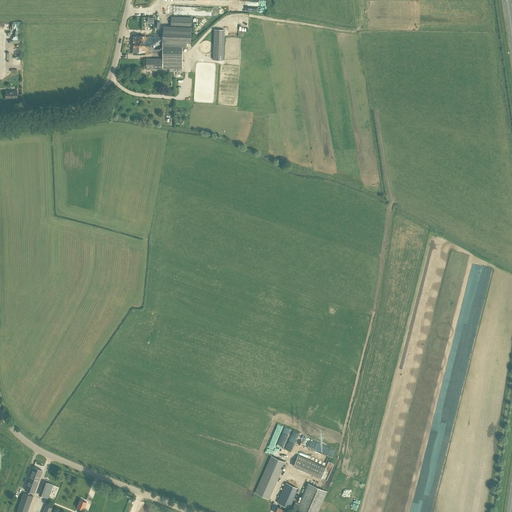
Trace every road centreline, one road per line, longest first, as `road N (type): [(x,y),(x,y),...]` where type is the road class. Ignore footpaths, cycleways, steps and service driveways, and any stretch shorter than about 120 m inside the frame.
road 1 (secondary): [(510,511),(507,0)]
road 2 (tertiary): [(189,511),(47,454),(18,436),(0,411)]
road 3 (unclassified): [(0,113),(86,103),(102,92),(130,0)]
road 4 (unknown): [(110,76),(136,91),(181,94),(196,41),(219,19),(241,16)]
